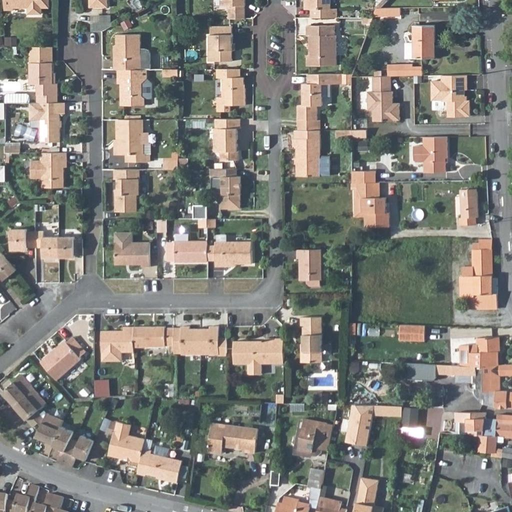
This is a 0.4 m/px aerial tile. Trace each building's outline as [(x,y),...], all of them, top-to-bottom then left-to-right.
[(4,0),(5,9),(15,9),(15,7),(28,7),(28,11),(31,13),(40,13),(43,11),(43,7),(50,7),(50,0),(4,0)] [(89,0),(89,8),(107,8),(107,0),(89,0)] [(222,0),(222,6),(230,6),(229,19),(245,19),(245,5),(245,0),(222,0)] [(307,0),(308,10),(311,10),(311,19),(337,19),(337,10),(330,10),(330,0),(307,0)] [(93,21),(93,30),(98,30),(103,29),(109,26),(110,21),(93,21)] [(407,43),(407,58),(435,58),(435,25),(414,25),(414,40),(410,40),(410,43),(407,43)] [(210,51),(214,51),(214,61),(232,61),(233,51),(234,51),(234,44),(234,35),(233,35),(233,26),(212,26),(212,35),(210,35),(210,51)] [(308,27),(308,36),(311,36),(311,56),(308,56),(308,66),(337,66),(337,36),(335,36),(335,27),(308,27)] [(115,51),(115,69),(119,69),(148,69),(151,69),(150,53),(149,49),(145,48),(141,48),(141,34),(117,34),(117,45),(117,50),(115,51)] [(36,102),(58,103),(58,83),(52,83),(52,46),(29,46),(29,83),(36,83),(36,102)] [(119,69),(119,78),(122,78),(122,85),(123,105),(146,105),(146,98),(153,98),(153,83),(148,78),(148,69),(119,69)] [(218,97),(217,111),(230,111),(230,105),(246,105),(246,89),(245,89),(245,78),(241,78),(241,69),(218,69),(218,78),(223,78),(223,97),(218,97)] [(343,73),(344,82),(352,82),(352,73),(343,73)] [(309,75),(309,85),(304,85),(304,106),(299,106),(299,122),(319,121),(319,106),(323,106),(323,85),(341,85),(341,74),(309,75)] [(468,75),(443,75),(443,80),(433,80),(433,100),(443,99),(443,101),(448,101),(448,116),(465,116),(465,115),(471,115),(471,101),(465,101),(465,90),(468,90),(468,75)] [(373,76),(373,91),(368,91),(368,110),(373,110),(373,120),(393,120),(392,119),(399,119),(399,104),(390,104),(390,100),(392,97),(393,91),(391,91),(391,76),(373,76)] [(36,102),(30,102),(30,119),(41,119),(41,143),(60,143),(61,113),(66,113),(66,103),(58,103),(36,102)] [(118,119),(118,139),(121,139),(121,154),(127,154),(127,161),(147,161),(147,153),(143,153),(143,143),(147,143),(147,133),(141,133),(141,119),(118,119)] [(216,119),(216,130),(220,130),(220,138),(216,141),(216,148),(220,151),(222,152),(222,160),(240,160),(240,151),(237,151),(237,147),(238,147),(238,130),(241,130),(241,119),(216,119)] [(337,131),(337,139),(351,139),(351,130),(337,131)] [(367,130),(351,130),(351,139),(368,138),(367,130)] [(294,147),(297,147),(297,159),(300,161),(300,164),(297,164),(297,176),(320,177),(320,176),(330,176),(330,156),(320,156),(320,139),(320,131),(296,131),(296,139),(294,139),(294,147)] [(424,161),(424,172),(446,171),(446,157),(448,157),(448,136),(424,136),(424,145),(414,145),(414,158),(417,161),(424,161)] [(42,161),(31,161),(31,179),(42,179),(42,188),(65,188),(64,162),(68,162),(68,152),(42,153),(42,161)] [(115,169),(115,179),(119,179),(119,189),(119,192),(116,196),(116,211),(136,211),(136,194),(138,194),(138,179),(140,179),(140,169),(115,169)] [(219,169),(219,177),(212,178),(212,190),(217,194),(221,194),(221,209),(241,209),(241,194),(239,194),(239,189),(241,189),(241,176),(238,176),(238,169),(219,169)] [(352,171),(352,183),(358,183),(368,183),(374,183),(374,171),(352,171)] [(363,197),(363,212),(367,212),(367,215),(367,226),(391,226),(390,215),(388,215),(387,197),(380,197),(368,197),(368,183),(358,183),(358,197),(363,197)] [(374,183),(368,183),(368,197),(380,197),(379,183),(374,183)] [(460,217),(460,224),(476,224),(476,217),(478,217),(477,188),(461,189),(462,217),(460,217)] [(363,212),(363,197),(358,197),(356,197),(356,216),(367,215),(367,212),(363,212)] [(207,205),(194,205),(194,218),(200,218),(208,218),(207,205)] [(208,218),(200,218),(200,227),(208,227),(208,218)] [(35,232),(27,232),(27,230),(11,230),(11,250),(27,250),(27,248),(36,248),(35,232)] [(35,232),(36,248),(43,248),(43,258),(59,258),(59,237),(43,237),(43,232),(35,232)] [(59,237),(59,258),(75,258),(75,255),(83,256),(83,239),(75,239),(75,237),(59,237)] [(479,239),(479,242),(473,242),(473,257),(469,256),(469,261),(473,260),(473,266),(463,266),(463,276),(460,276),(461,295),(470,295),(470,308),(497,308),(497,278),(492,278),(491,239),(479,239)] [(226,266),(226,263),(237,263),(253,263),(254,241),(217,242),(217,266),(226,266)] [(116,242),(116,264),(127,264),(127,262),(130,262),(130,264),(141,264),(141,266),(151,266),(151,242),(116,242)] [(208,242),(169,242),(169,261),(209,262),(208,242)] [(296,249),(296,258),(299,257),(299,279),(305,280),(305,283),(308,286),(319,286),(319,280),(321,280),(321,248),(296,249)] [(0,273),(5,279),(17,269),(8,259),(4,253),(0,256),(0,273)] [(301,317),(301,327),(303,327),(303,351),(301,351),(301,362),(321,362),(322,317),(301,317)] [(400,324),(400,340),(425,341),(426,325),(400,324)] [(134,328),(134,348),(166,348),(166,346),(173,346),(173,329),(165,329),(165,327),(134,328)] [(173,329),(173,346),(173,355),(200,356),(227,356),(227,338),(219,338),(219,327),(211,327),(210,329),(200,329),(189,329),(189,327),(181,327),(180,329),(173,329)] [(134,328),(124,328),(123,331),(117,332),(115,333),(110,333),(110,332),(101,332),(101,353),(102,353),(103,361),(121,361),(122,352),(134,353),(134,348),(134,328)] [(41,362),(57,379),(81,358),(80,357),(86,351),(73,337),(67,342),(66,341),(41,362)] [(461,365),(475,366),(481,366),(483,366),(483,365),(500,366),(499,351),(501,351),(500,337),(477,338),(477,344),(461,345),(461,365)] [(284,363),(284,338),(265,339),(265,341),(257,341),(255,343),(249,343),(249,341),(234,341),(233,363),(248,363),(248,374),(261,374),(262,363),(284,363)] [(436,364),(405,363),(405,369),(409,369),(408,379),(436,380),(436,373),(436,364)] [(453,365),(436,364),(436,373),(453,374),(472,374),(475,374),(475,366),(461,365),(453,365)] [(472,374),(472,382),(476,384),(476,388),(474,388),(474,391),(474,393),(476,398),(481,400),(483,400),(484,404),(496,407),(511,407),(511,391),(510,391),(501,390),(500,375),(500,371),(500,366),(483,365),(483,366),(481,366),(475,366),(475,374),(472,374)] [(2,391),(14,405),(27,418),(33,426),(38,421),(41,425),(37,435),(54,443),(54,445),(63,449),(58,461),(66,465),(72,468),(78,456),(86,460),(95,441),(83,436),(79,443),(76,441),(71,439),(74,432),(61,426),(64,421),(47,413),(45,418),(37,409),(46,401),(34,387),(23,373),(2,391)] [(97,395),(111,395),(111,378),(97,378),(97,395)] [(291,403),(291,411),(305,411),(305,403),(291,403)] [(346,441),(368,446),(374,415),(376,405),(353,405),(346,441)] [(403,406),(376,405),(374,415),(402,416),(403,406)] [(419,427),(420,406),(405,405),(404,427),(419,427)] [(421,406),(421,427),(427,427),(427,437),(438,437),(438,426),(443,426),(444,406),(421,406)] [(480,435),(496,436),(498,420),(485,419),(486,413),(456,412),(456,421),(459,421),(459,434),(480,435)] [(480,435),(479,450),(496,452),(496,442),(503,443),(504,437),(511,437),(511,423),(503,423),(504,414),(498,414),(498,420),(496,436),(480,435)] [(511,415),(504,414),(503,423),(511,423),(511,415)] [(321,449),(326,423),(305,419),(303,428),(300,427),(295,453),(306,455),(307,453),(317,455),(320,453),(321,449)] [(141,462),(145,447),(147,439),(129,435),(131,426),(119,422),(117,432),(115,431),(110,454),(124,458),(128,456),(129,457),(131,460),(141,462)] [(208,452),(222,453),(223,446),(243,448),(242,451),(254,453),(258,429),(212,423),(208,452)] [(328,451),(333,425),(326,423),(321,449),(328,451)] [(138,472),(147,475),(148,473),(158,476),(159,474),(163,476),(162,479),(178,483),(184,460),(170,456),(172,448),(158,445),(156,453),(152,452),(153,449),(145,447),(141,462),(138,472)] [(502,457),(511,458),(511,449),(503,447),(502,457)] [(309,486),(321,488),(324,475),(324,473),(325,470),(320,470),(312,468),(309,486)] [(320,497),(324,498),(328,476),(324,475),(321,488),(320,497)] [(354,511),(381,511),(383,507),(374,505),(379,480),(362,477),(357,501),(354,511)] [(0,511),(28,511),(30,510),(33,511),(71,511),(61,509),(65,497),(57,495),(49,493),(46,504),(36,502),(40,487),(32,484),(28,496),(18,494),(16,500),(7,499),(7,494),(0,492),(0,511)] [(275,511),(307,511),(309,504),(299,501),(299,500),(293,499),(293,498),(284,496),(282,503),(278,502),(275,511)] [(316,511),(345,511),(346,510),(341,509),(342,502),(324,498),(320,497),(316,511)]
